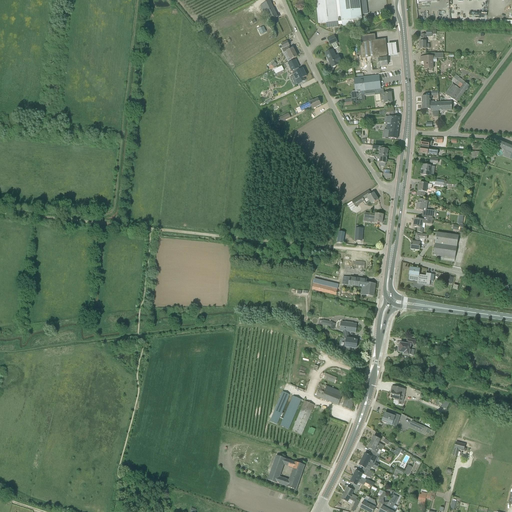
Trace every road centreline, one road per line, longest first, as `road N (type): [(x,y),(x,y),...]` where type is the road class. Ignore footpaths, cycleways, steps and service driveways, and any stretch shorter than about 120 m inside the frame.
road 1 (track): [(386,253),(102,224)]
road 2 (unclassified): [(400,190),(381,186),(351,139),(282,0)]
road 3 (tertiary): [(318,509),(367,400),(392,299)]
road 4 (secondary): [(407,132),(400,0)]
road 5 (unclassified): [(511,288),(391,255)]
road 6 (secondary): [(511,316),(392,299)]
